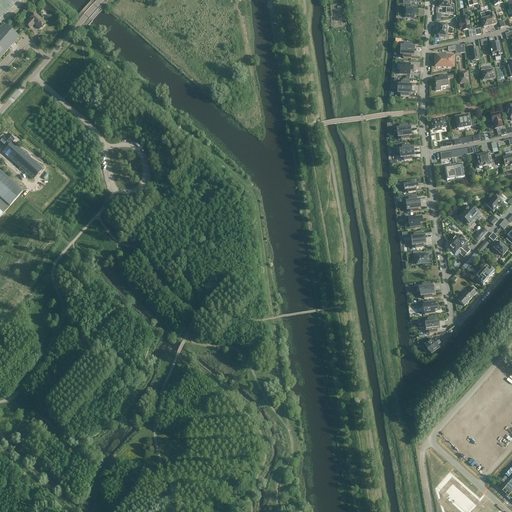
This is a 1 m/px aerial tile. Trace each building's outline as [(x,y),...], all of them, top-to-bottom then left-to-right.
[(440,0),(440,7),(446,8),(446,13),(450,13),(454,13),(454,5),(451,4),(451,0),(440,0)] [(476,0),(467,0),(469,7),(478,5),(478,8),(476,0)] [(417,6),(411,6),(410,9),(406,9),(406,17),(414,18),(414,15),(417,15),(418,9),(417,9),(417,6)] [(482,20),(484,28),(496,25),(494,17),(493,14),(492,14),(493,14),(491,15),(490,11),(481,14),(482,20)] [(40,30),(46,23),(35,14),(25,25),(31,29),(34,25),(40,30)] [(462,22),(459,23),(460,30),(463,30),(463,31),(470,30),(469,18),(461,19),(462,22)] [(439,24),(438,36),(439,36),(439,38),(445,38),(445,36),(446,36),(447,25),(456,24),(455,19),(445,22),(445,25),(439,24)] [(0,59),(16,42),(20,37),(4,24),(0,27),(0,59)] [(493,38),(489,39),(492,56),(495,56),(495,58),(500,57),(500,54),(502,53),(500,42),(494,43),(493,38)] [(401,46),(401,51),(414,52),(415,47),(412,47),(412,44),(404,44),(404,47),(401,46)] [(472,46),(467,46),(469,57),(471,57),(472,61),(472,62),(473,63),(475,63),(476,62),(476,60),(480,60),(478,48),(472,48),(472,46)] [(414,52),(401,51),(401,55),(404,55),(403,58),(411,59),(411,56),(414,56),(414,52)] [(436,67),(454,68),(454,57),(453,57),(454,54),(446,54),(446,56),(436,56),(436,67)] [(413,72),(413,67),(410,67),(410,64),(401,63),(400,64),(397,64),(397,70),(400,70),(400,74),(410,75),(410,72),(413,72)] [(493,70),(482,72),(483,81),(495,79),(493,70)] [(460,84),(469,84),(468,72),(459,73),(460,77),(458,77),(458,80),(460,80),(460,84)] [(453,74),(446,75),(439,76),(440,79),(435,80),(436,87),(435,87),(436,91),(441,90),(440,87),(448,86),(447,79),(453,78),(453,74)] [(399,85),(398,89),(412,90),(412,86),(409,86),(409,83),(402,82),(402,85),(399,85)] [(412,90),(398,89),(398,94),(401,94),(401,97),(408,97),(409,94),(412,94),(412,90)] [(499,114),(491,116),(492,123),(493,123),(495,129),(503,127),(499,114)] [(463,116),(462,116),(464,128),(474,127),(472,120),(470,120),(469,115),(468,115),(467,115),(464,115),(463,116)] [(464,128),(462,116),(461,117),(460,116),(457,116),(457,117),(455,118),(456,123),(454,123),(455,130),(464,128)] [(431,121),(432,130),(437,129),(437,131),(442,130),(441,128),(446,128),(445,119),(431,121)] [(407,125),(397,126),(397,129),(398,134),(411,132),(411,128),(408,128),(407,125)] [(411,132),(398,134),(398,138),(401,138),(402,141),(409,140),(409,137),(412,136),(411,132)] [(0,142),(6,148),(3,152),(32,179),(42,169),(16,145),(12,142),(14,140),(8,134),(5,138),(3,136),(0,138),(0,142)] [(400,150),(400,154),(414,153),(413,148),(410,149),(410,146),(402,147),(403,150),(400,150)] [(466,149),(451,152),(452,158),(467,155),(466,149)] [(414,153),(400,154),(401,159),(401,162),(404,161),(412,160),(411,157),(414,157),(414,153)] [(494,164),(493,160),(491,160),(490,153),(483,155),(486,167),(488,166),(492,165),(492,164),(494,164)] [(486,167),(483,155),(476,156),(476,157),(474,157),(475,161),(477,161),(479,168),(483,167),(486,167)] [(510,165),(510,166),(511,165),(511,156),(503,158),(505,166),(510,165)] [(458,164),(453,165),(456,179),(458,179),(458,180),(462,179),(462,178),(465,178),(465,177),(464,178),(462,166),(458,167),(458,164)] [(453,165),(449,166),(449,168),(446,169),(448,180),(447,180),(447,181),(450,180),(450,181),(454,181),(454,180),(456,179),(453,165)] [(0,217),(16,199),(23,192),(0,171),(0,217)] [(414,182),(407,183),(407,186),(404,186),(405,191),(408,190),(408,193),(416,192),(419,192),(418,184),(415,185),(414,182)] [(487,207),(493,212),(503,202),(496,197),(487,207)] [(407,206),(420,205),(420,200),(417,201),(416,198),(409,199),(406,199),(406,202),(407,206)] [(420,205),(407,206),(407,211),(408,211),(408,214),(411,213),(418,213),(418,210),(421,209),(420,205)] [(469,206),(465,211),(474,219),(479,214),(469,206)] [(465,211),(460,216),(465,221),(464,222),(468,226),(472,222),(474,223),(476,221),(465,211)] [(415,219),(414,216),(406,217),(406,222),(409,222),(409,225),(410,225),(410,228),(415,227),(415,228),(419,228),(419,227),(420,227),(420,224),(423,223),(422,218),(415,219)] [(493,226),(497,221),(493,216),(489,221),(493,226)] [(483,228),(473,238),(478,242),(487,232),(483,228)] [(411,238),(412,242),(425,240),(425,236),(422,236),(422,233),(414,234),(414,237),(411,238)] [(493,242),(497,237),(493,233),(489,238),(493,242)] [(457,236),(453,241),(467,254),(471,250),(468,248),(470,247),(468,245),(469,244),(464,239),(461,237),(460,238),(457,236)] [(425,240),(412,242),(413,246),(415,246),(416,249),(423,248),(423,245),(426,245),(425,240)] [(452,240),(447,246),(448,246),(447,247),(451,251),(452,250),(456,253),(458,250),(461,253),(459,254),(464,258),(467,254),(452,240)] [(486,241),(478,249),(481,252),(489,244),(486,241)] [(503,256),(508,250),(499,242),(498,241),(494,245),(496,246),(494,248),(497,251),(496,253),(498,255),(499,253),(503,256)] [(420,256),(419,252),(413,253),(414,261),(416,260),(417,265),(427,264),(427,259),(429,259),(428,255),(426,256),(426,255),(420,256)] [(478,255),(475,253),(468,261),(473,265),(477,259),(475,258),(478,255)] [(489,279),(495,273),(492,270),(490,271),(485,266),(480,271),(489,279)] [(483,286),(489,279),(480,271),(475,276),(481,282),(480,283),(483,286)] [(420,288),(420,292),(434,291),(433,286),(430,287),(430,284),(423,285),(420,285),(420,288)] [(466,293),(459,301),(464,307),(472,298),(476,293),(471,288),(466,293)] [(434,291),(420,292),(421,297),(424,296),(424,299),(432,299),(431,296),(434,295),(434,291)] [(427,304),(424,304),(424,307),(423,307),(424,312),(425,312),(425,315),(435,314),(435,311),(438,310),(437,306),(434,306),(434,303),(433,303),(433,302),(427,303),(427,304)] [(425,323),(426,327),(439,326),(439,321),(436,322),(435,319),(428,319),(428,320),(425,320),(425,323)] [(439,326),(426,327),(426,332),(429,331),(430,334),(437,333),(437,330),(440,330),(439,326)] [(432,340),(432,339),(429,342),(429,343),(425,346),(427,348),(426,348),(429,352),(431,354),(440,348),(438,346),(440,344),(437,340),(435,342),(433,340),(432,340)]
